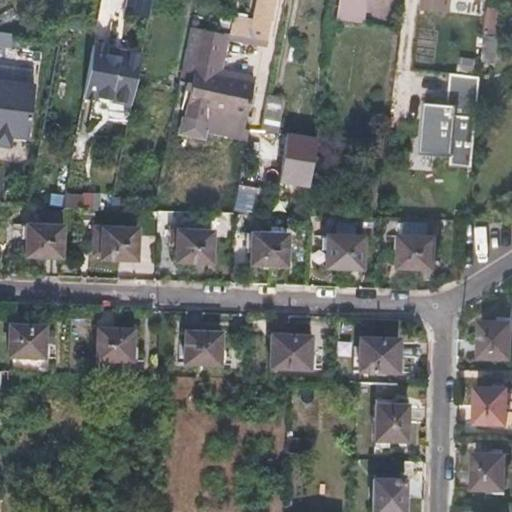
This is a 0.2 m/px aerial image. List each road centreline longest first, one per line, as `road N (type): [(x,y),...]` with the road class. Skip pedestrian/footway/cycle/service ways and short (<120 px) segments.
road 1 (residential): [(0,292),(442,307)]
road 2 (residential): [(442,307),(434,511)]
